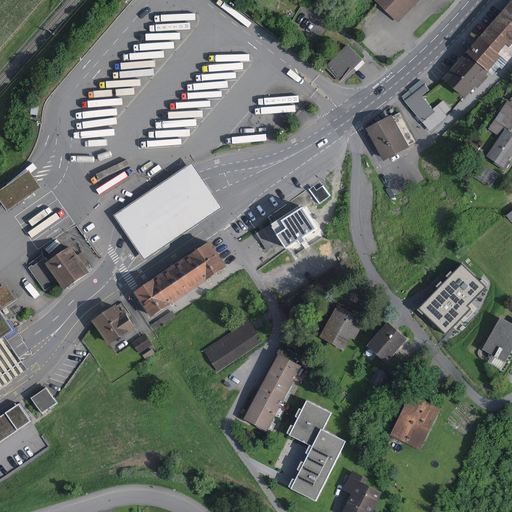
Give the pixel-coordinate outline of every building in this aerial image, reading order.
[(382,0),(402,19),(421,0),(382,0)] [(511,4),(449,78),(469,97),(480,84),(483,86),(492,76),(490,74),(507,54),(511,57),(511,4)] [(340,82),(362,60),(348,45),(325,67),(340,82)] [(425,78),(412,88),(417,93),(429,84),(425,78)] [(417,93),(409,100),(426,121),(438,112),(425,95),(434,89),(429,84),(417,93)] [(511,105),(510,104),(494,128),(503,134),(509,125),(511,127),(511,105)] [(404,112),(373,128),(389,158),(420,142),(404,112)] [(492,155),(500,160),(499,163),(508,169),(511,162),(511,160),(511,159),(511,157),(511,130),(510,129),(492,155)] [(486,150),(472,140),(466,148),(481,158),(486,150)] [(192,163),(113,216),(144,261),(222,208),(192,163)] [(28,171),(0,190),(0,201),(7,212),(41,188),(28,171)] [(323,203),(334,194),(327,184),(321,189),(317,185),(312,189),(323,203)] [(307,203),(276,223),(286,240),(291,247),(322,227),(307,203)] [(276,223),(260,234),(271,250),(286,240),(276,223)] [(211,244),(137,293),(153,317),(227,267),(211,244)] [(42,255),(29,263),(31,266),(28,267),(44,291),(57,282),(63,290),(89,272),(86,267),(90,264),(82,252),(77,256),(71,246),(47,262),(42,255)] [(489,285),(464,261),(420,308),(448,335),(474,309),(470,305),(489,285)] [(283,306),(291,317),(352,273),(344,262),(283,306)] [(6,283),(0,287),(0,307),(2,310),(17,300),(6,283)] [(121,313),(115,303),(89,321),(106,346),(134,327),(124,313),(121,313)] [(359,337),(369,319),(343,305),(326,335),(348,348),(356,335),(359,337)] [(13,330),(0,311),(0,339),(4,337),(13,330)] [(511,323),(499,317),(482,348),(506,361),(511,349),(511,323)] [(252,321),(210,350),(222,368),(265,339),(252,321)] [(394,322),(374,344),(392,360),(412,338),(394,322)] [(148,331),(135,341),(143,351),(156,342),(148,331)] [(4,337),(0,339),(0,387),(27,370),(4,337)] [(305,365),(282,353),(275,366),(298,378),(305,365)] [(298,378),(275,366),(269,379),(291,391),(298,378)] [(291,391),(269,379),(262,391),(285,403),(291,391)] [(61,402),(51,387),(35,396),(45,412),(61,402)] [(285,403),(262,391),(255,404),(278,416),(285,403)] [(415,394),(396,433),(425,447),(444,408),(415,394)] [(312,399),(294,433),(318,445),(327,427),(336,411),(312,399)] [(0,444),(35,420),(24,404),(0,419),(0,444)] [(278,416),(255,404),(248,416),(271,428),(278,416)] [(352,440),(327,427),(318,445),(296,488),(320,501),(352,440)] [(357,472),(349,488),(357,493),(347,511),(375,511),(386,492),(370,484),(372,479),(357,472)]
